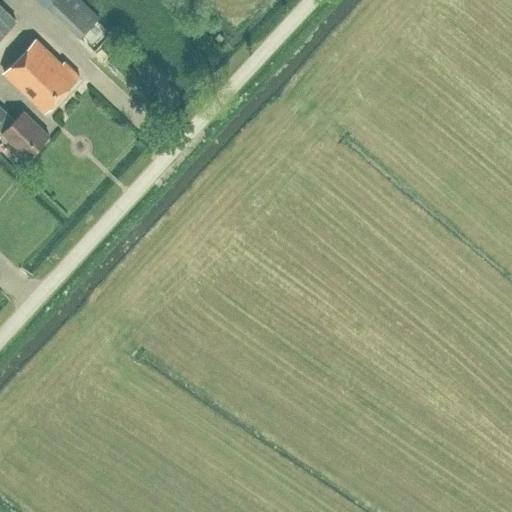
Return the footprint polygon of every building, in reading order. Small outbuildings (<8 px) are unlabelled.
[(80,36),(99,16),(82,0),(45,0),(44,2),(80,36)] [(0,35),(16,19),(0,3),(0,35)] [(33,39),(4,72),(43,111),(79,75),(64,60),(61,63),(35,38),(33,39)] [(132,51),(122,61),(144,84),(154,74),(132,51)] [(14,117),(0,103),(0,128),(2,131),(28,156),(49,134),(23,108),(14,117)]
